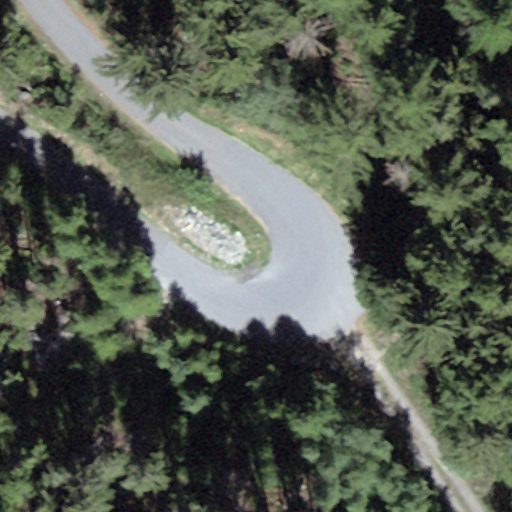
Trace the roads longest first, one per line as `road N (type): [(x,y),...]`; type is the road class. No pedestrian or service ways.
road 1 (unclassified): [(45,0),(197,141),(285,192),(317,236),(314,280),(301,296),(274,305),(217,301),(85,183),(0,123)]
road 2 (track): [(301,296),(359,360),(454,511)]
